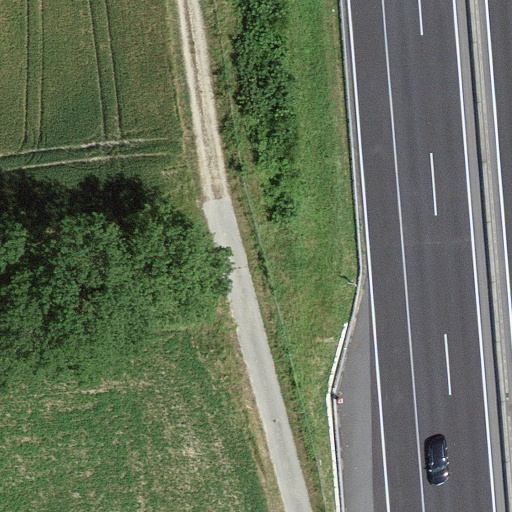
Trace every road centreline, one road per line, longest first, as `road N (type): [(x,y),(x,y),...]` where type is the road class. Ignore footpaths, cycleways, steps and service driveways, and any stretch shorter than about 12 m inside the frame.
road 1 (track): [(299,511),(221,201),(189,0)]
road 2 (motorway): [(420,0),(461,511)]
